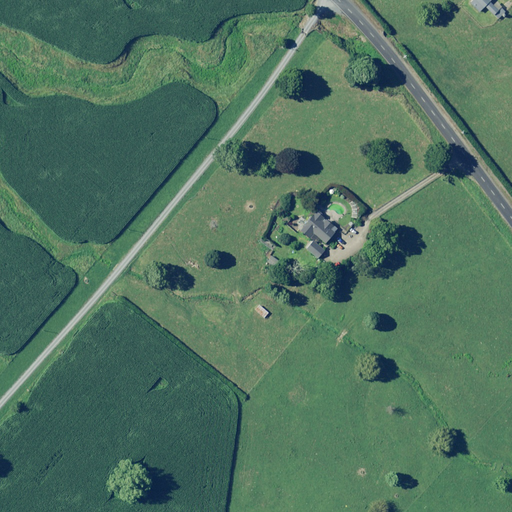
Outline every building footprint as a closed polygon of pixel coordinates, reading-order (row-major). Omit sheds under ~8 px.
[(499,21),(506,13),(501,8),(498,10),(489,2),(491,0),(472,0),(470,3),(479,12),(485,7),(499,21)] [(312,241),(315,244),(319,239),(333,250),(339,243),(331,236),(337,229),(316,211),(299,230),(312,241)] [(315,244),(312,241),(306,248),(316,257),(322,250),(315,244)] [(258,304),(253,309),(263,319),(268,314),(258,304)] [(306,394),(298,386),(288,395),(296,403),(306,394)]
